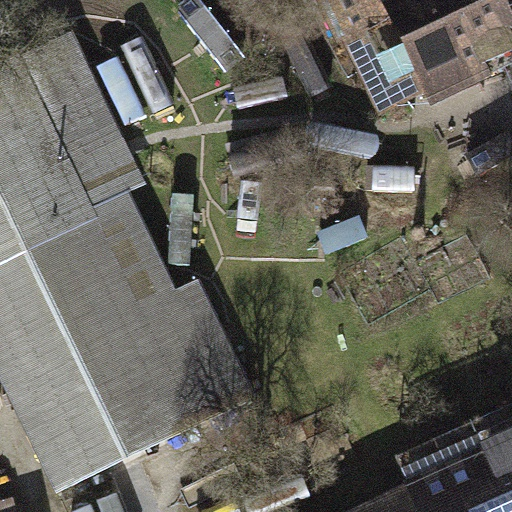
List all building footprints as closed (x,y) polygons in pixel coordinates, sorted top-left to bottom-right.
[(511,0),(329,0),(384,113),(511,51),(511,0)] [(76,41),(0,78),(0,364),(67,498),(147,458),(257,404),(199,287),(179,297),(130,200),(150,190),(76,41)] [(445,511),(511,511),(511,424),(423,462),(433,484),(445,511)] [(445,511),(433,484),(395,500),(399,511),(445,511)] [(399,511),(395,500),(367,511),(399,511)]
